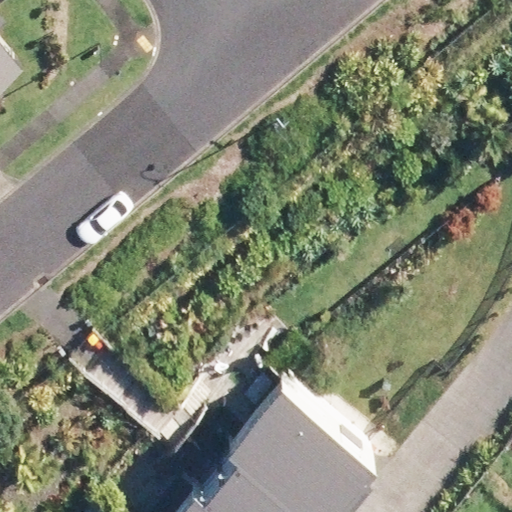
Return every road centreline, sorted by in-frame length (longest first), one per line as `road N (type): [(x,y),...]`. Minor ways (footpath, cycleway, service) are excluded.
road 1 (residential): [(254,52),(0,260)]
road 2 (residential): [(423,511),(511,404)]
